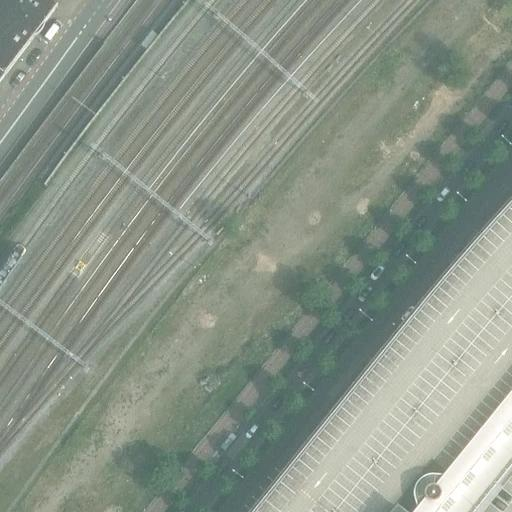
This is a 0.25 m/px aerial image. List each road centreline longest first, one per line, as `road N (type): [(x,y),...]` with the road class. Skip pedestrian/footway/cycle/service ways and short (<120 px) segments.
road 1 (tertiary): [(511,107),(192,511)]
road 2 (tertiary): [(223,511),(511,145)]
road 3 (residential): [(0,143),(105,0)]
